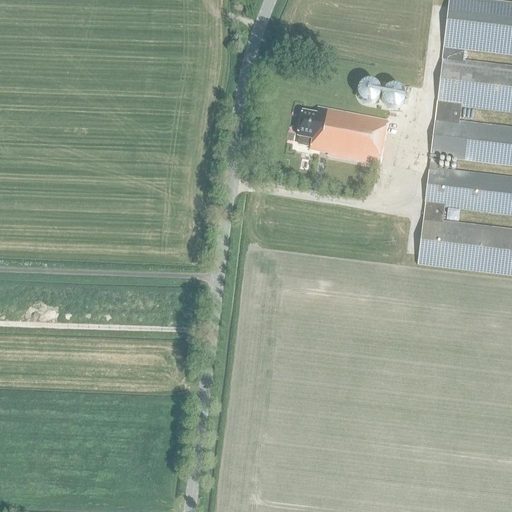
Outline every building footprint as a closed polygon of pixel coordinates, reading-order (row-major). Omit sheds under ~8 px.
[(511,4),(476,0),(448,0),(442,49),(441,58),(463,61),(464,52),(511,57),(511,4)] [(511,167),(511,127),(458,122),(460,106),(511,112),(511,66),(463,61),(441,58),(433,128),(424,206),(417,266),(511,277),(511,231),(443,223),(445,209),(511,216),(511,177),(437,168),(438,159),(511,167)] [(364,104),(366,105),(367,105),(369,105),(371,105),(372,105),(373,104),(375,103),(376,102),(377,101),(378,100),(379,99),(379,97),(380,96),(380,94),(380,93),(379,91),(379,90),(378,88),(377,87),(376,86),(375,85),(374,84),(373,83),(371,83),(370,83),(368,83),(366,83),(365,83),(364,84),(362,85),(361,85),(360,87),(359,88),(358,89),(358,91),(357,92),(357,94),(357,95),(358,97),(358,98),(359,100),(360,101),(361,102),(362,103),(363,104),(364,104)] [(397,88),(395,87),(393,87),(391,87),(389,88),(387,88),(386,89),(385,91),(383,92),(382,94),(382,96),(382,98),(382,99),(382,101),(383,103),(384,105),(385,106),(386,108),(388,109),(389,109),(391,110),(393,110),(395,110),(397,109),(399,108),(400,107),(402,106),(403,105),(404,103),(404,101),(405,99),(404,97),(404,95),(403,94),(403,92),(401,91),(400,89),(398,88),(397,88)] [(318,108),(317,116),(302,113),(297,137),(299,137),(298,145),(311,148),(310,152),(327,155),(327,157),(379,167),(388,122),(318,108)]
